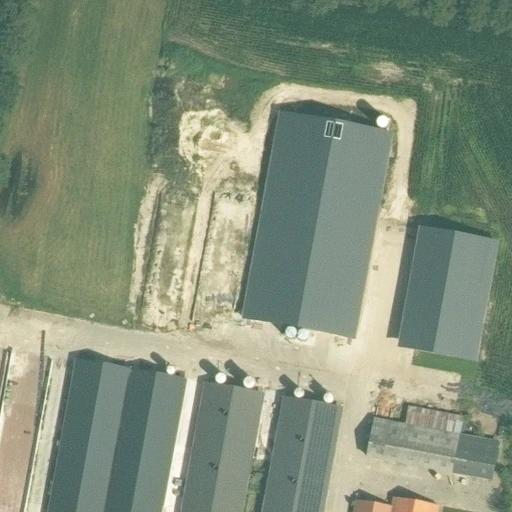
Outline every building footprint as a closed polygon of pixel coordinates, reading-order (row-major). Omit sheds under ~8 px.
[(271,146),(242,327),(348,344),(378,163),(271,146)] [(47,511),(162,511),(186,380),(75,360),(47,511)] [(241,511),(262,396),(206,386),(182,511),(241,511)] [(284,400),(264,511),(322,511),(340,414),(341,410),(284,400)] [(414,409),(412,425),(468,430),(469,414),(414,409)] [(404,425),(374,419),(366,460),(452,476),(493,483),(500,443),(460,436),(444,433),(424,429),(404,425)] [(437,511),(438,507),(393,499),(391,511),(355,505),(353,511),(437,511)]
